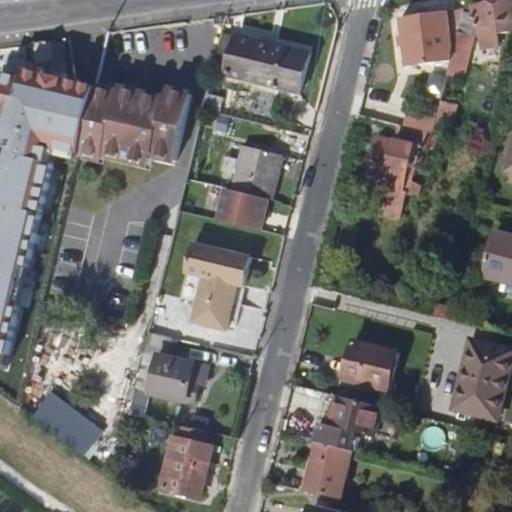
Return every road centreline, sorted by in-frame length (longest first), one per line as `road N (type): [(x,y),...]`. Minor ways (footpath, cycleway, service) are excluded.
road 1 (residential): [(240,511),(367,0)]
road 2 (secondary): [(130,0),(0,18)]
